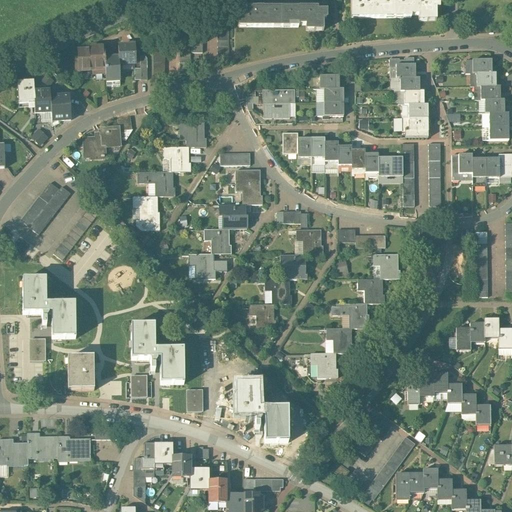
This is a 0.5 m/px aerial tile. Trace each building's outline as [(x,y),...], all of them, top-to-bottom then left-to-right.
[(373,0),(350,0),(350,20),(410,19),(410,17),(417,17),(417,22),(435,22),(435,10),(439,10),(439,2),(429,2),(428,0),(373,0)] [(317,9),(238,9),(238,29),(297,29),(297,26),(305,26),(305,32),(323,32),(323,20),(326,20),(326,11),(317,11),(317,9)] [(135,48),(119,48),(119,60),(120,65),(136,65),(135,48)] [(105,49),(91,50),(91,52),(92,72),(106,71),(106,61),(105,49)] [(92,72),(91,52),(78,52),(79,72),(92,72)] [(119,60),(106,61),(106,75),(107,83),(107,81),(119,80),(119,82),(120,82),(120,65),(119,60)] [(398,63),(398,61),(388,61),(389,80),(392,80),(395,80),(395,67),(412,67),(413,67),(413,60),(404,60),(404,62),(398,63)] [(491,62),(471,62),(471,75),(476,75),(491,75),(490,75),(490,68),(491,68),(491,62)] [(412,67),(395,67),(395,80),(399,80),(414,80),(414,79),(414,73),(415,73),(414,67),(413,67),(412,67)] [(495,81),(495,75),(491,75),(476,75),(476,89),(480,89),(495,89),(495,88),(494,88),(494,81),(495,81)] [(338,78),(319,78),(319,91),(323,91),(338,91),(338,78)] [(414,80),(399,80),(399,94),(419,93),(419,92),(418,92),(418,86),(418,80),(414,80)] [(34,82),(17,83),(18,104),(35,103),(34,93),(34,82)] [(495,89),(480,89),(480,102),(484,102),(499,102),(499,101),(498,101),(498,95),(499,95),(499,89),(495,89)] [(338,91),(323,91),(323,105),(343,105),(342,91),(338,91)] [(293,92),(263,92),(263,106),(289,105),(293,105),(293,92)] [(50,93),(34,93),(35,103),(35,114),(50,114),(51,114),(50,98),(50,93)] [(246,103),(256,106),(259,97),(249,93),(246,103)] [(399,94),(398,94),(398,107),(408,107),(423,107),(423,106),(422,106),(422,100),(423,100),(423,93),(419,93),(399,94)] [(69,97),(50,98),(51,114),(50,114),(51,125),(52,125),(51,122),(71,121),(69,97)] [(499,102),(484,102),(484,115),(488,115),(504,115),(504,114),(503,114),(503,108),(504,108),(504,102),(499,102)] [(289,120),(289,105),(263,106),(263,121),(289,120)] [(343,118),(343,105),(323,105),(323,118),(343,118)] [(427,113),(427,107),(423,107),(408,107),(408,121),(427,120),(427,119),(426,119),(426,113),(427,113)] [(507,122),(507,115),(504,115),(488,115),(489,129),(507,129),(507,128),(507,122)] [(130,118),(122,120),(117,122),(118,129),(120,129),(120,135),(125,135),(125,133),(132,132),(130,118)] [(427,120),(408,121),(408,134),(427,134),(427,133),(426,133),(426,127),(427,127),(427,120)] [(203,125),(178,125),(178,136),(185,136),(185,150),(187,150),(205,150),(205,141),(201,141),(201,128),(203,128),(203,125)] [(40,147),(49,138),(39,129),(31,138),(40,147)] [(101,139),(82,140),(83,161),(85,161),(85,159),(99,158),(99,160),(106,160),(106,148),(120,147),(120,135),(120,129),(118,129),(100,130),(101,139)] [(507,135),(507,129),(489,129),(489,142),(507,142),(508,141),(507,141),(507,135)] [(297,135),(282,135),(282,156),(297,156),(297,141),(297,135)] [(324,140),(310,141),(310,160),(311,166),(324,166),(324,144),(324,140)] [(297,141),(297,156),(297,160),(310,160),(310,141),(297,141)] [(337,144),(324,144),(324,166),(324,170),(338,170),(338,167),(337,148),(337,144)] [(351,152),(351,148),(337,148),(338,167),(351,167),(351,152)] [(185,150),(163,150),(163,161),(170,161),(170,174),(172,174),(190,174),(190,164),(186,165),(185,153),(187,153),(187,150),(185,150)] [(364,152),(351,152),(351,167),(351,171),(364,171),(364,156),(364,152)] [(378,156),(364,156),(364,171),(365,175),(378,175),(378,160),(378,156)] [(511,156),(498,156),(498,160),(499,179),(511,179),(511,156)] [(471,157),(466,157),(459,157),(458,157),(458,176),(472,176),(472,174),(471,161),(471,157)] [(401,160),(378,160),(378,175),(378,179),(402,179),(401,160)] [(479,160),(480,161),(473,162),(473,161),(471,161),(472,174),(472,176),(472,187),(485,187),(485,180),(485,160),(479,160)] [(493,160),(493,162),(486,162),(486,160),(485,160),(485,180),(499,179),(498,160),(493,160)] [(260,172),(241,172),(241,182),(261,182),(260,172)] [(170,174),(147,175),(147,186),(154,186),(154,199),(157,199),(175,199),(174,190),(170,190),(170,177),(172,177),(172,174),(170,174)] [(147,175),(136,175),(136,186),(147,186),(147,175)] [(241,182),(236,182),(236,193),(242,193),(242,207),(244,207),(262,207),(262,198),(258,198),(258,185),(261,185),(261,182),(241,182)] [(59,191),(50,184),(46,189),(56,196),(59,191)] [(48,205),(47,207),(56,214),(70,195),(61,188),(59,191),(56,196),(52,200),(48,205)] [(56,196),(46,189),(43,193),(52,200),(56,196)] [(52,200),(43,193),(39,198),(48,205),(52,200)] [(39,198),(35,203),(45,210),(47,207),(48,205),(39,198)] [(154,199),(132,199),(132,210),(139,210),(139,222),(139,224),(159,224),(159,215),(157,215),(157,199),(154,199)] [(45,210),(35,203),(31,208),(41,215),(45,210)] [(34,225),(30,230),(39,237),(56,214),(47,207),(45,210),(41,215),(37,220),(34,225)] [(242,207),(220,207),(220,218),(226,218),(227,233),(229,233),(246,232),(246,222),(242,223),(242,210),(244,210),(244,207),(242,207)] [(41,215),(31,208),(28,212),(37,220),(41,215)] [(90,208),(53,255),(62,262),(99,215),(90,208)] [(37,220),(28,212),(24,218),(34,225),(37,220)] [(34,225),(24,218),(20,223),(30,230),(34,225)] [(159,224),(139,224),(139,222),(135,223),(135,228),(140,234),(159,233),(159,224)] [(321,232),(296,233),(297,243),(303,243),(303,257),(306,257),(323,256),(323,248),(321,248),(321,234),(321,232)] [(227,233),(204,233),(204,243),(211,243),(211,257),(214,257),(231,257),(231,247),(227,247),(227,234),(229,235),(229,233),(227,233)] [(487,233),(475,233),(476,298),(487,298),(487,233)] [(397,273),(397,256),(373,257),(373,268),(380,267),(380,281),(382,281),(399,280),(399,273),(397,273)] [(211,257),(189,258),(189,268),(195,268),(196,281),(215,281),(215,272),(211,272),(211,259),(214,259),(214,257),(211,257)] [(303,257),(281,257),(281,268),(287,268),(288,282),(290,282),(308,281),(308,273),(306,273),(306,257),(303,257)] [(347,262),(337,263),(338,275),(348,275),(347,262)] [(382,297),(382,281),(380,281),(358,281),(358,293),(364,293),(364,306),(366,306),(384,306),(384,297),(382,297)] [(46,282),(23,283),(23,316),(45,315),(52,315),(53,340),(76,340),(75,306),(54,306),(47,306),(46,282)] [(290,298),(290,282),(288,282),(265,282),(265,293),(272,293),(272,306),(274,306),(292,306),(292,298),(290,298)] [(272,306),(249,307),(249,318),(256,318),(256,331),(276,331),(276,322),(274,322),(274,306),(272,306)] [(364,306),(342,306),(342,309),(331,309),(331,317),(348,317),(349,331),(351,331),(368,330),(368,317),(367,317),(366,306),(364,306)] [(152,362),(160,362),(160,386),(183,386),(182,342),(154,342),(154,317),(129,318),(131,362),(152,362)] [(498,321),(484,321),(484,325),(484,338),(499,338),(499,332),(498,321)] [(484,325),(469,325),(469,330),(470,343),(484,342),(484,338),(484,325)] [(469,330),(455,330),(456,353),(470,353),(470,343),(469,330)] [(349,331),(327,331),(327,342),(333,342),(333,355),(335,355),(353,355),(353,346),(351,346),(351,334),(351,331),(349,331)] [(511,331),(499,332),(499,338),(499,349),(501,349),(501,357),(511,356),(511,331)] [(44,341),(28,341),(28,363),(44,362),(44,341)] [(333,355),(310,356),(310,367),(317,367),(317,380),(337,380),(337,371),(335,371),(335,355),(333,355)] [(93,359),(93,358),(70,359),(70,367),(67,367),(67,385),(71,385),(71,392),(94,392),(94,391),(93,391),(93,359)] [(446,376),(432,376),(432,379),(433,393),(447,393),(447,386),(446,376)] [(146,377),(130,377),(130,399),(146,399),(146,377)] [(432,379),(418,380),(418,384),(419,397),(433,397),(433,393),(432,379)] [(418,384),(406,384),(407,407),(419,407),(419,397),(418,384)] [(257,420),(265,419),(265,444),(288,444),(287,409),(267,409),(260,409),(259,385),(236,386),(237,420),(257,420)] [(460,397),(460,386),(447,386),(447,393),(447,404),(461,404),(460,397)] [(202,391),(186,391),(186,413),(202,413),(202,391)] [(474,397),(460,397),(461,404),(461,414),(475,414),(475,409),(474,397)] [(490,408),(475,409),(475,414),(475,425),(490,425),(490,408)] [(391,429),(381,421),(378,426),(388,433),(391,429)] [(388,433),(378,426),(375,431),(384,438),(388,433)] [(384,438),(375,431),(371,435),(378,440),(381,442),(384,438)] [(371,435),(368,433),(365,437),(375,444),(378,440),(371,435)] [(58,439),(40,439),(40,436),(28,436),(28,446),(28,461),(58,461),(58,439)] [(375,444),(365,437),(361,442),(371,449),(375,444)] [(91,441),(70,441),(70,438),(58,439),(58,461),(58,464),(73,464),(91,464),(91,441)] [(414,446),(404,438),(401,443),(411,451),(414,446)] [(28,446),(14,446),(14,442),(0,442),(0,467),(28,467),(28,466),(28,461),(28,446)] [(371,449),(361,442),(358,446),(368,453),(371,449)] [(411,451),(401,443),(398,448),(408,455),(411,451)] [(153,446),(143,446),(143,461),(142,461),(141,461),(140,461),(141,472),(145,472),(153,472),(153,467),(153,446)] [(172,446),(153,446),(153,467),(155,466),(172,466),(172,458),(172,446)] [(355,450),(349,446),(346,451),(356,458),(359,453),(355,450)] [(368,453),(358,446),(355,450),(359,453),(365,458),(368,453)] [(408,455),(398,448),(394,452),(404,460),(408,455)] [(511,448),(494,448),(494,467),(503,467),(503,465),(511,465),(511,464),(511,448)] [(356,458),(346,451),(343,455),(353,462),(356,458)] [(404,460),(394,452),(391,457),(401,464),(404,460)] [(353,462),(343,455),(340,459),(349,467),(353,462)] [(401,464),(391,457),(388,461),(398,469),(401,464)] [(191,458),(172,458),(172,466),(172,479),(191,479),(191,470),(191,458)] [(349,467),(340,459),(336,464),(346,471),(349,467)] [(398,469),(388,461),(385,465),(395,473),(398,469)] [(346,471),(336,464),(331,472),(343,481),(349,473),(346,471)] [(395,473),(385,465),(381,470),(391,477),(395,473)] [(208,471),(191,470),(191,479),(191,492),(208,492),(208,483),(208,471)] [(391,477),(381,470),(378,474),(388,482),(391,477)] [(437,472),(423,472),(423,476),(423,489),(437,489),(437,483),(437,472)] [(388,482),(378,474),(375,479),(385,486),(388,482)] [(423,489),(423,476),(409,477),(409,495),(423,495),(423,489)] [(409,495),(409,477),(395,477),(396,502),(409,502),(409,495)] [(385,486),(375,479),(372,483),(382,491),(385,486)] [(282,480),(273,480),(273,493),(279,493),(279,489),(282,489),(282,480)] [(226,483),(208,483),(208,492),(208,505),(218,504),(226,504),(226,496),(226,483)] [(382,491),(372,483),(368,488),(378,495),(382,491)] [(451,483),(437,483),(437,489),(437,499),(451,499),(451,493),(451,483)] [(378,495),(368,488),(363,495),(373,502),(378,495)] [(145,489),(133,489),(133,498),(145,506),(145,489)] [(465,493),(451,493),(451,499),(451,510),(465,510),(465,503),(465,493)] [(245,496),(226,496),(226,504),(226,511),(244,511),(245,496)] [(258,496),(245,496),(244,511),(267,511),(263,509),(262,509),(262,499),(258,499),(258,496)] [(479,511),(479,503),(465,503),(465,510),(465,511),(479,511)]
